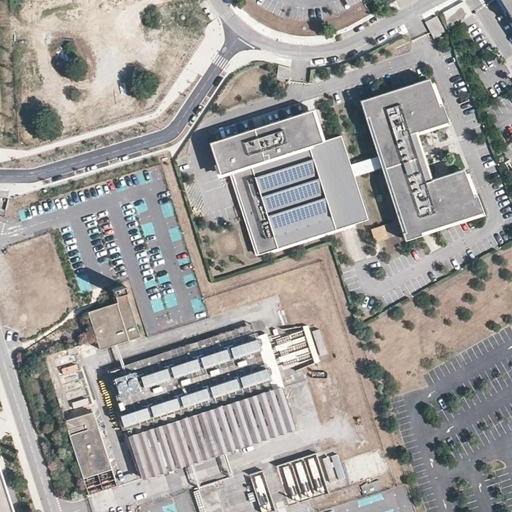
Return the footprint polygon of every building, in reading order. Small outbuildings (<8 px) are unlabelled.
[(511,0),(499,0),(511,18),(511,0)] [(432,38),(443,35),(439,18),(427,21),(432,38)] [(362,100),(406,236),(480,213),(466,168),(429,180),(414,133),(450,121),(436,76),(362,100)] [(227,158),(258,254),(367,219),(340,135),(314,144),(304,114),(215,143),(221,160),(227,158)] [(374,243),(399,236),(395,223),(371,230),(374,243)] [(139,336),(123,286),(112,289),(117,302),(87,312),(96,338),(100,348),(139,336)] [(193,300),(195,310),(204,309),(202,298),(193,300)] [(273,391),(250,324),(106,372),(129,439),(273,391)] [(94,403),(78,352),(55,360),(70,411),(94,403)] [(212,454),(295,427),(290,412),(282,388),(273,391),(129,439),(141,477),(212,454)] [(111,471),(92,412),(65,421),(88,494),(116,485),(111,471)] [(346,479),(338,449),(277,467),(288,505),(330,493),(328,484),(346,479)] [(120,487),(140,477),(136,469),(116,478),(120,487)] [(266,471),(253,474),(259,511),(267,511),(273,511),(266,471)] [(0,511),(11,511),(0,473),(0,511)]
